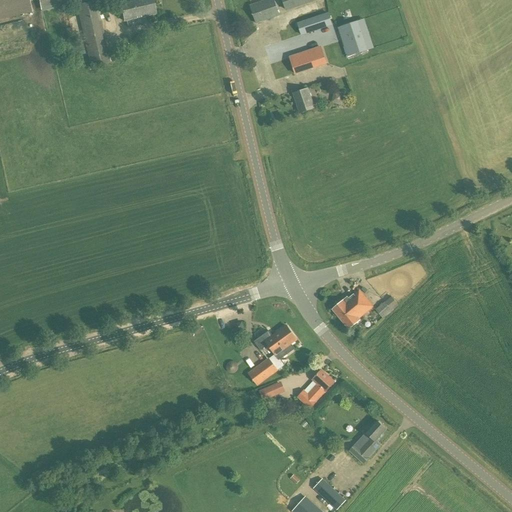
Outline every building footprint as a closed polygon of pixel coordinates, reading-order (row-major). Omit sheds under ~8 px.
[(31,0),(0,0),(0,18),(34,10),(31,0)] [(39,0),(42,11),(86,0),(39,0)] [(90,67),(110,62),(99,12),(112,9),(110,0),(95,0),(96,0),(76,5),(90,67)] [(124,21),(156,13),(152,0),(124,0),(119,1),(124,21)] [(256,23),(279,15),(273,0),(266,0),(250,6),(256,23)] [(281,0),(286,11),(318,0),(281,0)] [(318,19),(298,26),(302,37),(322,30),(318,19)] [(10,26),(16,40),(31,34),(25,20),(10,26)] [(344,32),(340,34),(348,58),(367,52),(357,24),(343,29),(344,32)] [(71,26),(61,29),(64,37),(74,34),(71,26)] [(67,58),(85,54),(80,35),(72,37),(73,40),(62,43),(65,57),(67,57),(67,58)] [(312,51),(289,59),(295,75),(318,67),(312,51)] [(331,83),(332,100),(344,99),(343,82),(331,83)] [(300,113),(314,108),(307,89),(293,94),(300,113)] [(373,307),(359,290),(348,299),(347,297),(333,310),(349,329),(360,320),(359,319),(373,307)] [(382,318),(398,305),(391,296),(375,310),(382,318)] [(236,332),(244,330),(242,324),(235,325),(236,332)] [(297,341),(286,326),(272,336),(269,332),(255,342),(261,350),(268,345),(279,360),(294,349),(291,345),(297,341)] [(257,386),(278,371),(269,358),(248,373),(257,386)] [(310,409),(335,382),(321,370),(312,380),(316,385),(308,394),(304,391),(298,397),(310,409)] [(269,400),(285,391),(280,381),(263,390),(269,400)] [(364,463),(380,445),(377,442),(383,435),(381,433),(385,428),(377,421),(367,433),(370,436),(354,454),(364,463)] [(37,478),(48,474),(46,468),(35,472),(37,478)] [(324,498),(333,489),(323,479),(314,488),(324,498)] [(322,511),(305,497),(293,511),(292,511),(291,511),(322,511)]
